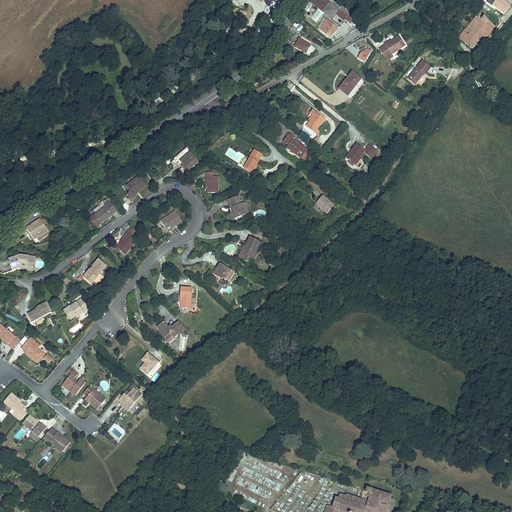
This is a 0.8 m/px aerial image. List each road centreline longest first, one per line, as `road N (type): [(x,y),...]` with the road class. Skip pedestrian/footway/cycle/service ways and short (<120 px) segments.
road 1 (unclassified): [(157,475),(181,435),(164,403),(170,382),(369,216),(462,72),(511,12)]
road 2 (residential): [(43,393),(160,252),(194,228),(197,204),(182,188),(162,191),(57,270),(0,283)]
road 3 (secondary): [(0,236),(203,101)]
road 4 (residential): [(241,107),(420,0)]
road 5 (secondary): [(203,101),(257,59),(297,0)]
